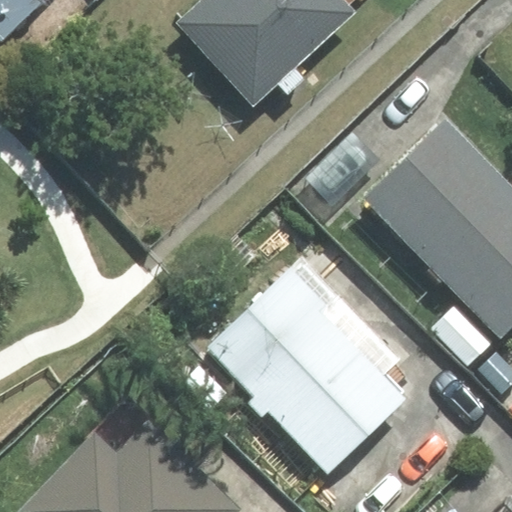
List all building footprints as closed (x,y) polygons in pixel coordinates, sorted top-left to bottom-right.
[(40,0),(0,0),(0,35),(2,38),(40,0)] [(341,0),(202,0),(178,22),(252,103),(352,12),(347,5),(341,0)] [(511,325),(511,188),(445,120),(367,196),(502,335),(511,325)] [(395,361),(351,314),(338,326),(291,275),(213,347),(329,470),(406,398),(382,373),(395,361)] [(94,434),(20,511),(233,511),(236,509),(147,426),(118,457),(94,434)]
